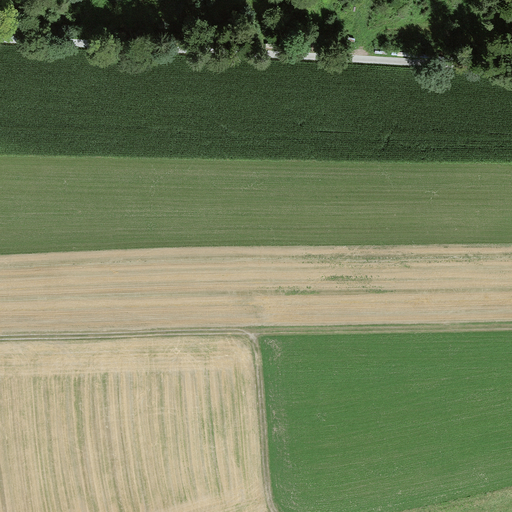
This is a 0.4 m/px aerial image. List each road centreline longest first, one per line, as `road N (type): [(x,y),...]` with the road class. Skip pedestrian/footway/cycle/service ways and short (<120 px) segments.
road 1 (unclassified): [(511,64),(0,36)]
road 2 (track): [(0,335),(246,333),(255,349),(274,511)]
